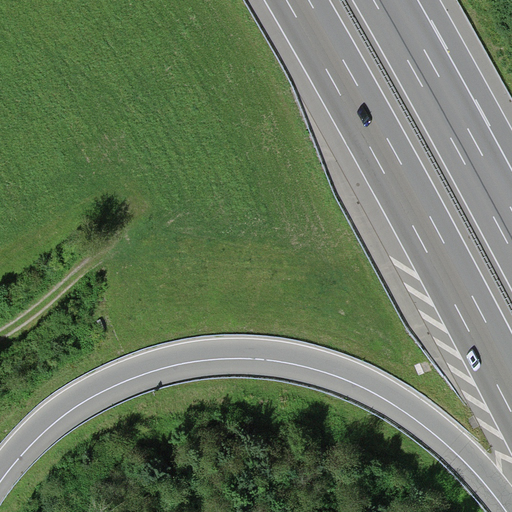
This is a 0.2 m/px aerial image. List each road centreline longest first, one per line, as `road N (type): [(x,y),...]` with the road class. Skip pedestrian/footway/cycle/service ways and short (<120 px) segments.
road 1 (motorway): [(0,466),(55,408),(123,371),(180,353),(276,350),(373,380),(468,450),(511,501)]
road 2 (motorway): [(297,0),(511,393)]
road 3 (motorway): [(511,228),(385,0)]
road 4 (track): [(0,334),(98,254)]
